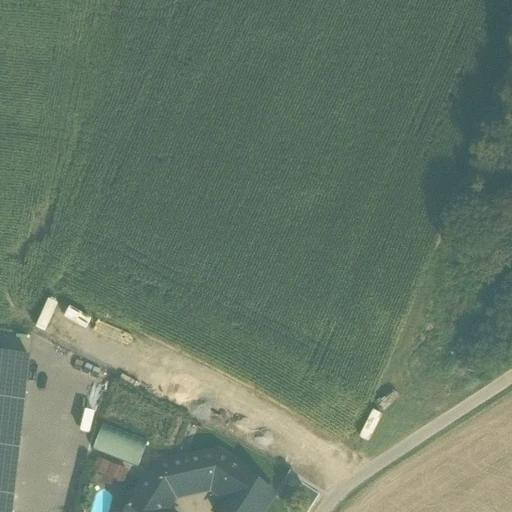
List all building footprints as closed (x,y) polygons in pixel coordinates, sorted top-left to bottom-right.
[(87,449),(134,469),(145,443),(98,423),(87,449)] [(244,472),(217,454),(199,458),(206,489),(211,488),(225,498),(215,511),(263,511),(272,498),(240,477),(244,472)] [(85,479),(119,492),(127,471),(93,458),(85,479)] [(199,458),(170,464),(176,496),(206,489),(199,458)] [(170,464),(152,468),(135,495),(137,497),(127,511),(164,511),(163,511),(172,497),(176,496),(170,464)]
